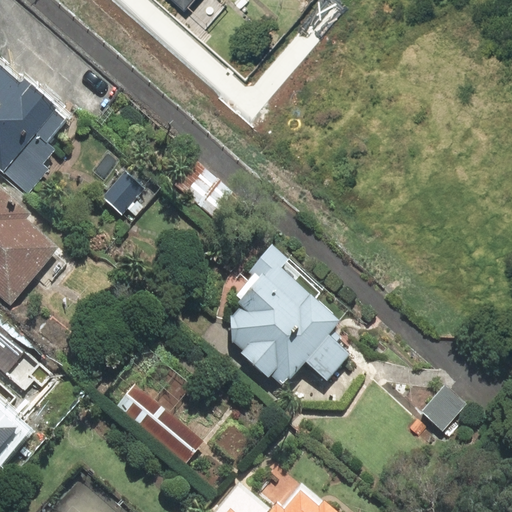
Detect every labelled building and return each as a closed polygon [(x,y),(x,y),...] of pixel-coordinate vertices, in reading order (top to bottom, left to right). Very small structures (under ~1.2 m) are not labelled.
[(178,0),(192,12),(202,0),(178,0)] [(0,161),(34,193),(57,169),(51,163),(65,149),(57,141),(80,117),(37,76),(32,82),(0,51),(0,161)] [(125,162),(107,146),(94,162),(111,177),(125,162)] [(246,201),(212,166),(185,192),(218,227),(246,201)] [(135,169),(106,198),(124,216),(153,186),(135,169)] [(0,292),(15,306),(72,246),(41,217),(46,212),(10,177),(0,187),(0,292)] [(307,256),(290,238),(258,270),(265,276),(245,296),(252,303),(240,315),(240,342),(287,389),(316,362),(333,380),(365,349),(346,329),(358,317),(302,261),(307,256)] [(0,324),(13,311),(0,298),(0,324)] [(210,442),(141,382),(121,405),(191,465),(210,442)] [(456,382),(425,413),(446,433),(476,402),(456,382)] [(0,446),(21,422),(0,403),(0,446)] [(353,511),(338,498),(332,504),(307,482),(279,511),(248,511),(243,508),(239,511),(353,511)]
